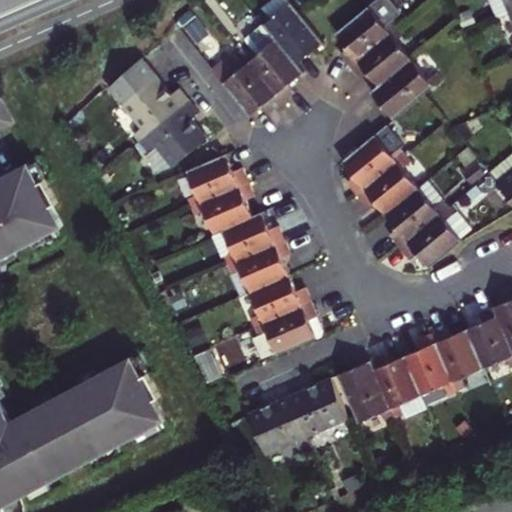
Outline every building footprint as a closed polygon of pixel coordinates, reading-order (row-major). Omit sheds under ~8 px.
[(323,42),(300,13),(289,0),(269,0),(261,7),(264,12),(257,17),(263,25),(296,65),(297,65),(304,59),(323,42)] [(340,54),(350,66),(398,27),(392,20),(401,13),(389,0),(375,0),(335,33),(343,42),(347,48),(340,54)] [(510,14),(511,13),(511,0),(490,0),(498,19),(510,14)] [(467,12),(458,16),(463,30),(473,26),(467,12)] [(186,29),(197,44),(209,34),(197,20),(186,29)] [(245,40),(251,47),(244,53),(284,102),(296,92),(290,85),(297,79),(304,73),(297,65),(296,65),(263,25),(245,40)] [(404,34),(398,27),(350,66),(361,78),(368,72),(373,79),(379,86),(411,58),(396,40),(404,34)] [(284,102),(244,53),(241,49),(214,72),(251,116),(259,110),(266,104),(272,112),(284,102)] [(435,72),(428,78),(411,58),(379,86),(371,92),(384,107),(394,119),(442,80),(435,72)] [(133,135),(139,141),(189,101),(179,88),(172,95),(164,85),(156,75),(121,103),(141,128),(133,135)] [(0,96),(0,125),(12,119),(0,96)] [(159,173),(173,167),(208,138),(201,129),(192,119),(199,113),(189,101),(139,141),(148,153),(145,156),(159,173)] [(348,182),(358,194),(406,154),(400,147),(403,144),(387,125),(343,161),(351,171),(355,176),(348,182)] [(145,156),(148,153),(139,141),(136,144),(145,156)] [(511,153),(489,173),(511,200),(511,153)] [(229,162),(226,154),(187,171),(197,194),(188,198),(191,207),(248,181),(242,167),(233,171),(229,162)] [(411,161),(406,154),(358,194),(368,206),(375,200),(379,205),(387,214),(419,187),(404,168),(411,161)] [(37,178),(26,158),(14,165),(0,172),(0,502),(21,492),(164,414),(154,395),(159,392),(145,366),(139,369),(129,350),(8,415),(0,400),(0,256),(61,223),(50,204),(55,201),(41,176),(37,178)] [(476,161),(464,171),(472,182),(484,172),(476,161)] [(429,179),(419,187),(387,214),(394,222),(398,228),(391,234),(401,246),(449,207),(444,201),(446,199),(429,179)] [(223,229),(253,216),(249,206),(246,200),(255,196),(248,181),(191,207),(195,215),(204,210),(214,233),(223,229)] [(460,236),(468,229),(449,207),(401,246),(407,254),(411,258),(418,252),(424,259),(431,267),(463,239),(460,236)] [(224,256),(228,265),(285,239),(278,224),(269,228),(266,220),(262,212),(253,216),(223,229),(233,252),(224,256)] [(291,254),(285,239),(228,265),(232,272),(241,268),(251,291),(290,274),(285,265),(282,258),(291,254)] [(251,318),(255,326),(312,301),(306,287),(297,291),(294,285),(290,274),(251,291),(261,314),(251,318)] [(494,306),(498,315),(511,347),(511,298),(511,299),(494,306)] [(268,330),(278,354),(317,337),(310,320),(316,317),(318,316),(312,301),(255,326),(258,335),(268,330)] [(511,368),(511,367),(511,347),(498,315),(484,321),(467,329),(484,368),(507,358),(511,368)] [(319,323),(316,317),(310,320),(317,337),(321,335),(322,331),(319,323)] [(447,327),(432,334),(457,391),(465,387),(462,378),(484,368),(467,329),(458,333),(451,336),(447,327)] [(449,394),(457,391),(432,334),(418,340),(421,349),(415,352),(405,356),(422,395),(445,385),(449,394)] [(385,354),(370,360),(395,418),(403,414),(399,405),(422,395),(405,356),(395,360),(389,363),(385,354)] [(395,418),(370,360),(355,367),(339,374),(359,423),(383,412),(387,422),(395,418)] [(208,378),(218,373),(214,365),(204,369),(208,378)] [(310,387),(290,395),(308,437),(350,419),(331,378),(310,387)] [(308,437),(290,395),(269,405),(249,413),(267,455),(308,437)] [(349,492),(361,487),(355,475),(344,481),(349,492)] [(308,507),(318,504),(313,494),(305,498),(308,507)]
